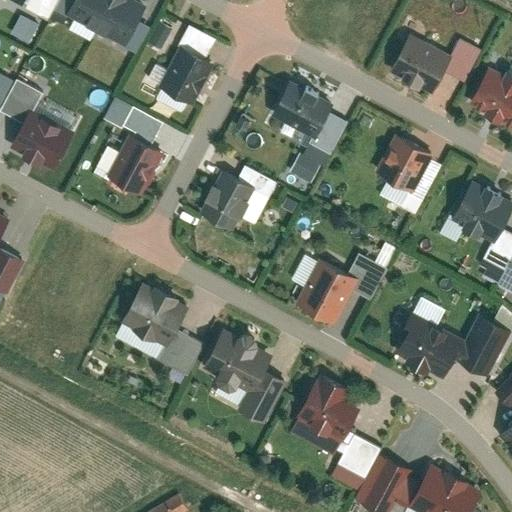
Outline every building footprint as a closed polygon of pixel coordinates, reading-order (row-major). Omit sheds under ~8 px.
[(148,9),(131,0),(76,0),(69,14),(127,46),(148,9)] [(17,12),(8,32),(29,41),(37,20),(17,12)] [(160,46),(171,23),(158,18),(148,41),(160,46)] [(454,60),(411,40),(395,74),(438,94),(454,60)] [(217,67),(184,51),(162,96),(195,112),(217,67)] [(511,77),(489,66),(469,105),(511,127),(511,77)] [(338,113),(290,85),(268,121),(316,150),(338,113)] [(109,97),(102,119),(153,137),(161,115),(109,97)] [(75,133),(30,111),(12,148),(57,170),(75,133)] [(436,155),(398,136),(374,183),(411,202),(436,155)] [(166,155),(131,139),(110,184),(145,200),(166,155)] [(284,179),(307,187),(317,158),(295,150),(284,179)] [(258,190),(225,174),(202,221),(234,237),(258,190)] [(511,205),(511,200),(469,179),(450,217),(495,239),(511,205)] [(0,240),(12,218),(0,211),(0,240)] [(0,289),(7,292),(20,256),(0,249),(0,289)] [(362,283),(323,264),(298,314),(338,333),(362,283)] [(189,318),(138,291),(117,329),(168,356),(189,318)] [(491,320),(485,317),(463,364),(489,376),(511,327),(511,311),(498,305),(491,320)] [(461,345),(404,316),(383,356),(440,386),(461,345)] [(274,365),(221,338),(203,374),(255,401),(274,365)] [(358,412),(310,387),(290,426),(339,450),(358,412)] [(511,425),(502,434),(511,444),(511,425)] [(328,475),(357,489),(378,445),(350,431),(328,475)] [(468,511),(479,491),(429,466),(408,509),(414,511),(468,511)] [(181,491),(140,509),(141,511),(182,511),(190,509),(181,491)]
